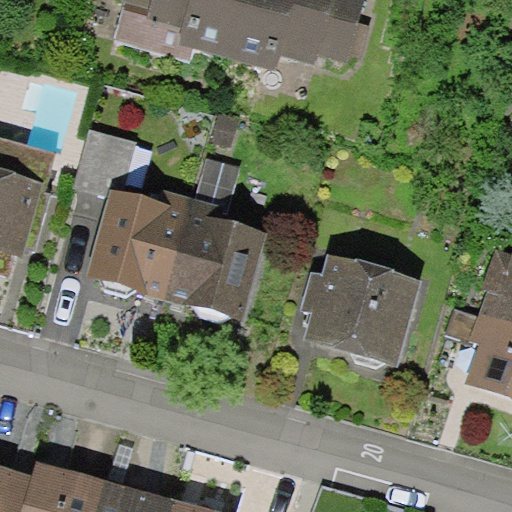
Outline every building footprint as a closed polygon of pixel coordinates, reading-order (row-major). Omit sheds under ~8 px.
[(149,0),(147,6),(144,15),(182,26),(177,44),(274,71),(280,51),(314,61),(316,53),(330,0),(149,0)] [(365,0),(330,0),(316,53),(349,62),(365,0)] [(239,128),(208,119),(200,146),(230,156),(239,128)] [(138,149),(88,135),(72,195),(107,205),(84,289),(233,330),(257,243),(220,232),(236,176),(203,167),(191,208),(157,198),(136,212),(121,208),(138,149)] [(0,156),(0,265),(29,263),(47,202),(30,196),(40,168),(0,156)] [(511,253),(511,255),(496,249),(483,286),(487,288),(478,315),(455,307),(445,334),(479,346),(465,383),(511,399),(511,253)] [(418,291),(321,263),(315,283),(304,280),(293,316),(308,320),(299,350),(393,378),(418,291)] [(0,511),(178,511),(134,498),(69,479),(36,468),(31,484),(0,474),(0,511)]
